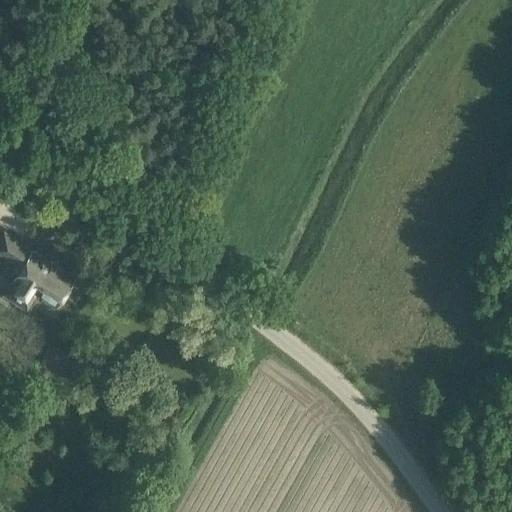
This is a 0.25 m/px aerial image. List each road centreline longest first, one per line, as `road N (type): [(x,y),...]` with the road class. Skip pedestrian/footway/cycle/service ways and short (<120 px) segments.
road 1 (unclassified): [(440,511),(402,452),(329,369),(0,122)]
road 2 (track): [(285,0),(200,272)]
